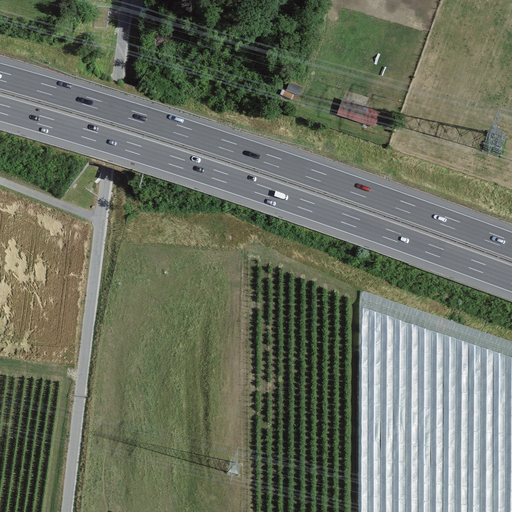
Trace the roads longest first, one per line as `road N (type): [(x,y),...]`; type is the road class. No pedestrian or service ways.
road 1 (motorway): [(0,108),(511,279)]
road 2 (motorway): [(511,245),(0,76)]
road 3 (residential): [(66,511),(101,220)]
road 4 (unclassified): [(101,220),(128,0)]
